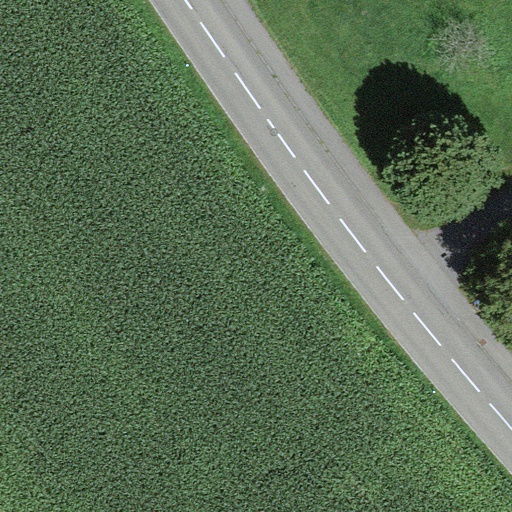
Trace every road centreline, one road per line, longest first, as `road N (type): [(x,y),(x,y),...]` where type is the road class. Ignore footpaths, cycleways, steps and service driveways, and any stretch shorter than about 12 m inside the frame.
road 1 (tertiary): [(180,0),(388,290),(511,431)]
road 2 (track): [(511,213),(476,222),(388,290)]
